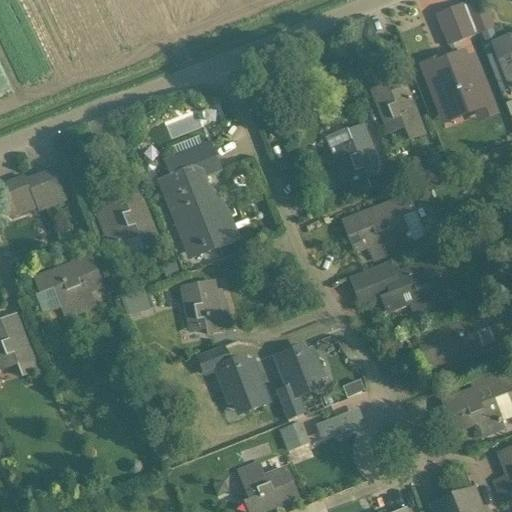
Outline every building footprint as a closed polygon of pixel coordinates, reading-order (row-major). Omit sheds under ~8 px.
[(482,2),(467,8),(478,36),(493,30),(482,2)] [(464,7),(438,17),(450,47),(478,36),(467,8),(465,9),(464,7)] [(511,38),(495,45),(511,88),(511,38)] [(459,57),(424,71),(441,114),(455,109),(457,115),(477,107),(480,115),(485,118),(492,115),(494,110),(484,84),(480,85),(475,73),(477,72),(472,59),(461,63),(459,57)] [(405,90),(392,96),(388,87),(374,93),(388,129),(402,124),(409,142),(423,136),(405,90)] [(113,119),(96,126),(101,139),(118,132),(113,119)] [(363,129),(328,143),(333,156),(327,158),(338,186),(351,181),(356,194),(370,189),(367,180),(381,174),(363,129)] [(210,146),(167,163),(173,178),(178,190),(204,179),(220,172),(210,146)] [(53,174),(27,184),(26,181),(0,190),(0,191),(11,219),(37,209),(38,212),(64,202),(53,174)] [(204,179),(178,190),(173,178),(160,183),(188,254),(202,248),(204,254),(238,241),(228,217),(226,218),(221,206),(216,208),(204,179)] [(121,192),(107,198),(113,211),(100,217),(112,249),(126,243),(124,239),(137,234),(144,251),(158,246),(137,191),(123,197),(121,192)] [(408,200),(349,223),(354,236),(350,238),(355,252),(369,247),(374,260),(411,246),(405,232),(401,234),(396,221),(413,214),(408,200)] [(395,278),(390,280),(393,287),(396,293),(382,299),(388,313),(410,304),(416,317),(448,305),(442,291),(438,292),(432,279),(441,276),(436,262),(395,278)] [(83,266),(37,284),(43,298),(61,290),(66,303),(61,305),(67,319),(94,308),(89,295),(103,290),(97,276),(88,279),(83,266)] [(390,267),(352,282),(362,307),(378,301),(375,294),(393,287),(390,280),(395,278),(390,267)] [(198,287),(183,290),(191,329),(206,326),(207,335),(222,332),(214,289),(199,291),(198,287)] [(148,290),(123,299),(130,318),(155,308),(148,290)] [(482,317),(428,338),(433,352),(424,355),(430,369),(448,362),(453,376),(485,363),(480,350),(493,344),(482,317)] [(37,374),(17,323),(12,325),(9,329),(4,330),(2,326),(0,326),(0,373),(5,372),(3,368),(16,362),(23,380),(37,374)] [(223,348),(199,358),(206,375),(217,371),(216,370),(229,365),(223,348)] [(299,350),(276,359),(288,390),(293,401),(298,398),(315,392),(311,382),(322,378),(312,352),(301,356),(299,350)] [(229,365),(216,370),(217,371),(229,404),(241,400),(246,413),(268,405),(252,363),(241,367),(239,361),(229,365)] [(504,369),(471,382),(475,393),(498,384),(499,384),(508,380),(504,369)] [(475,393),(453,401),(458,415),(450,419),(455,433),(477,424),(483,437),(501,430),(499,424),(511,419),(511,418),(499,384),(498,384),(475,393)] [(293,401),(288,390),(277,395),(288,421),(304,414),(298,398),(293,401)] [(363,401),(328,414),(330,420),(345,414),(349,425),(364,420),(360,408),(365,406),(363,401)] [(306,419),(278,430),(283,443),(311,432),(306,419)] [(311,432),(283,443),(287,452),(315,441),(311,432)] [(511,451),(501,456),(509,478),(496,484),(503,502),(511,499),(511,451)] [(286,471),(264,480),(259,467),(240,474),(245,488),(250,486),(255,499),(246,503),(249,511),(264,511),(288,502),(283,489),(292,485),(286,471)] [(481,511),(473,491),(432,507),(433,511),(481,511)]
